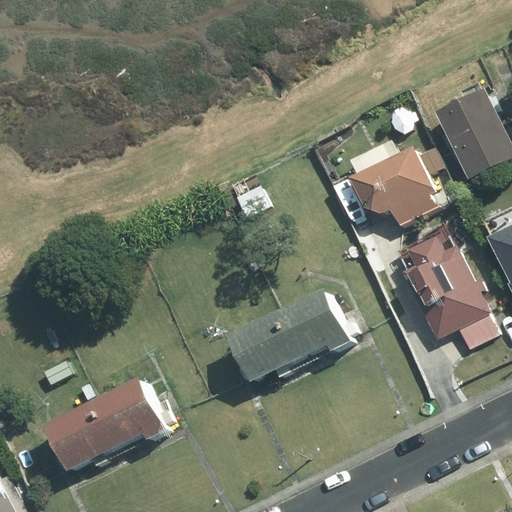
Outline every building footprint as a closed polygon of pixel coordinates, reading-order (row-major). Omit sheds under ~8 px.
[(511,131),(492,89),(444,112),(474,178),(511,160),(511,131)] [(398,209),(406,225),(442,208),(436,195),(442,192),(433,173),(446,166),(437,149),(424,155),(420,147),(403,155),(397,141),(356,161),(363,173),(354,178),(361,192),(365,190),(373,207),(390,212),(398,209)] [(241,196),(251,216),(273,207),(263,186),(241,196)] [(511,228),(495,236),(511,272),(511,228)] [(423,266),(411,272),(442,338),(463,328),(473,349),(502,335),(492,314),(495,314),(485,293),(490,290),(485,280),(480,282),(463,246),(450,253),(443,238),(415,251),(423,266)] [(332,290),(288,312),(310,356),(336,344),(339,350),(357,341),(332,290)] [(259,381),(310,356),(288,312),(238,336),(259,381)] [(148,379),(107,399),(129,443),(151,432),(155,440),(173,430),(148,379)] [(98,396),(92,384),(84,388),(90,400),(98,396)] [(75,470),(129,443),(107,399),(53,425),(75,470)] [(0,471),(0,511),(29,511),(13,478),(5,481),(0,471)]
